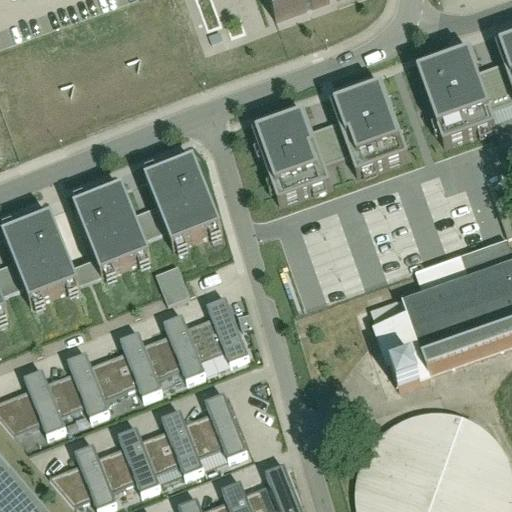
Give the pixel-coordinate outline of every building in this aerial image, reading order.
[(263,0),(271,22),(331,0),(263,0)] [(472,60),(420,78),(445,150),(496,133),(491,121),(511,113),(511,45),(495,51),(505,79),(482,88),(472,60)] [(309,119),(257,137),(282,209),(332,191),(328,180),(354,171),(358,183),(410,165),(385,91),(332,110),(342,138),(318,146),(309,119)] [(190,167),(141,184),(167,255),(216,237),(190,167)] [(116,195),(68,213),(94,284),(142,266),(116,195)] [(508,244),(511,242),(511,198),(511,197),(493,204),(508,244)] [(67,214),(57,217),(63,238),(70,236),(69,230),(72,229),(67,214)] [(45,224),(0,240),(0,252),(22,312),(70,295),(45,224)] [(511,266),(509,268),(502,245),(430,269),(410,276),(419,301),(358,321),(386,403),(423,390),(420,380),(511,349),(511,266)] [(166,310),(190,302),(179,271),(155,279),(166,310)] [(226,307),(207,315),(230,373),(249,366),(226,307)] [(179,325),(161,332),(184,390),(202,383),(193,361),(179,325)] [(136,341),(118,348),(141,406),(159,399),(136,341)] [(83,364),(65,371),(88,429),(106,422),(83,364)] [(39,379),(21,386),(44,444),(62,437),(39,379)] [(223,403),(205,410),(228,469),(246,461),(223,403)] [(178,420),(160,427),(183,485),(201,478),(178,420)] [(511,511),(511,483),(503,450),(460,425),(431,421),(383,435),(357,478),(353,508),(354,511),(511,511)] [(134,437),(116,444),(138,502),(157,495),(134,437)] [(114,511),(92,455),(73,462),(92,511),(114,511)] [(299,511),(285,475),(266,482),(271,494),(278,511),(299,511)] [(29,511),(0,476),(0,511),(29,511)] [(247,511),(239,491),(221,498),(226,511),(247,511)] [(176,503),(180,511),(185,511),(198,505),(192,493),(176,503)]
